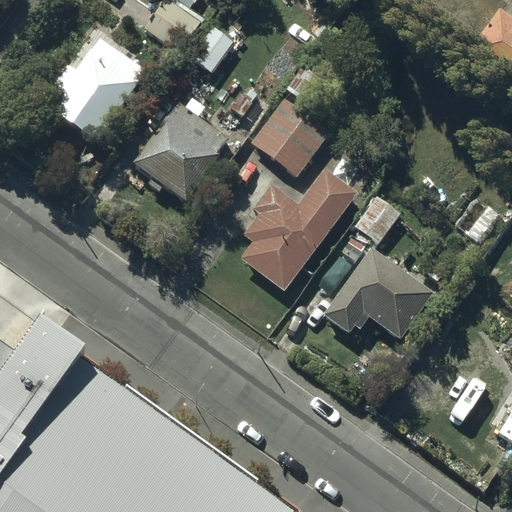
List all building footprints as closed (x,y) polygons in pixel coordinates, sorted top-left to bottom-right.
[(202,0),(176,0),(173,5),(190,17),(202,0)] [(203,0),(216,10),(223,0),(203,0)] [(167,7),(144,38),(177,63),(200,32),(167,7)] [(511,25),(503,19),(474,61),(511,87),(511,25)] [(187,65),(210,81),(232,51),(210,34),(187,65)] [(57,107),(47,120),(95,154),(149,79),(144,75),(147,70),(134,62),(131,66),(102,45),(75,82),(68,77),(50,102),(57,107)] [(285,105),(250,152),(295,185),(330,138),(285,105)] [(178,112),(133,176),(186,214),(231,150),(178,112)] [(252,252),(239,268),(283,301),(355,204),(323,180),(298,215),(270,194),(252,218),(258,223),(242,245),(252,252)] [(376,205),(353,234),(376,252),(399,223),(376,205)] [(511,238),(494,263),(511,275),(511,238)] [(370,261),(323,327),(349,345),(354,337),(359,341),(368,328),(400,350),(432,304),(370,261)] [(0,389),(0,511),(288,511),(44,339),(5,393),(0,389)] [(511,355),(494,343),(451,406),(462,413),(449,431),(485,456),(484,459),(503,471),(511,457),(511,355)]
